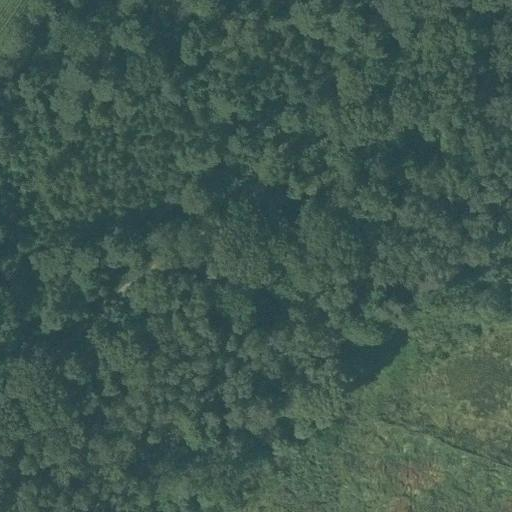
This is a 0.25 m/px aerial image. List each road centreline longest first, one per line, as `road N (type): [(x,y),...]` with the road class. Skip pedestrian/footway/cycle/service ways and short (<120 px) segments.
road 1 (track): [(437,0),(435,13),(0,399)]
road 2 (track): [(195,226),(343,371),(389,404)]
